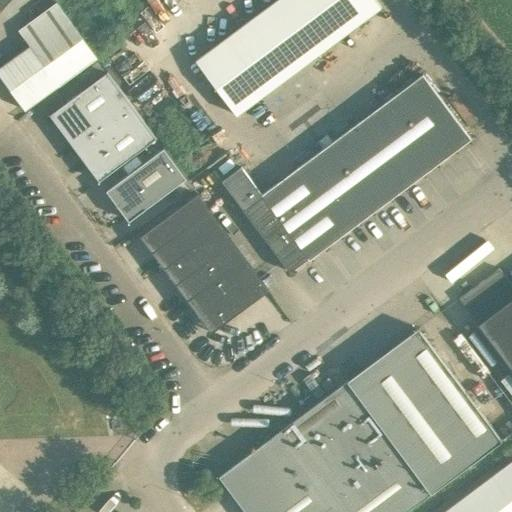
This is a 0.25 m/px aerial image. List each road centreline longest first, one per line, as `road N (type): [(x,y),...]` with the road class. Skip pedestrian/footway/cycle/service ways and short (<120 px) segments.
road 1 (unclassified): [(207,411),(511,182)]
road 2 (unclassified): [(207,411),(5,127)]
road 3 (unclassified): [(173,511),(157,481),(162,449),(207,411)]
